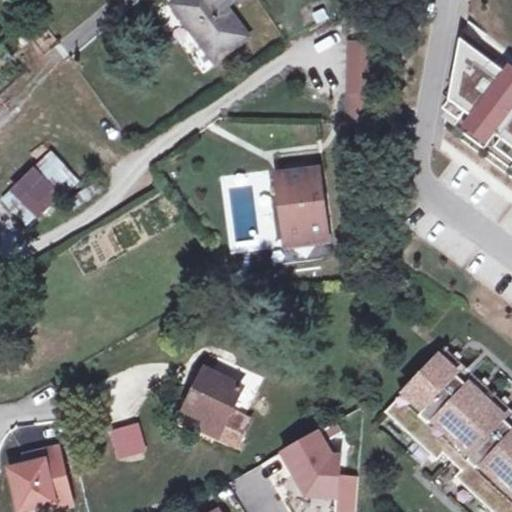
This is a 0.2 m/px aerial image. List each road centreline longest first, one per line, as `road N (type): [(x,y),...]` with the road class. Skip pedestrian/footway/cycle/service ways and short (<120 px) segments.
road 1 (residential): [(511,256),(429,189),(422,154),(443,0)]
road 2 (residential): [(0,419),(146,387)]
